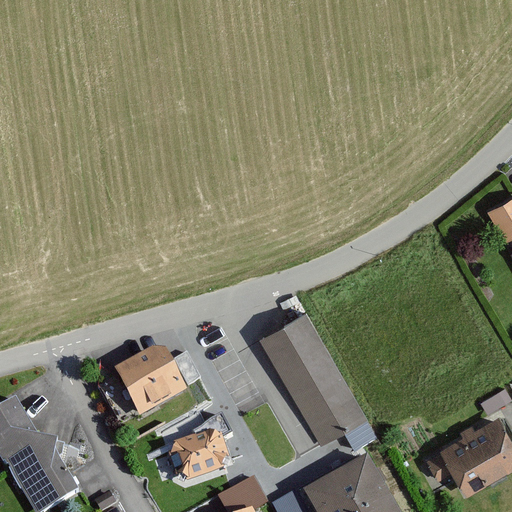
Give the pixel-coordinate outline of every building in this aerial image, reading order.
[(511,197),(488,209),(511,257),(511,197)] [(304,309),(256,336),(320,446),(368,418),(304,309)] [(162,346),(113,372),(137,416),(198,383),(184,357),(172,364),(162,346)] [(18,395),(0,406),(0,457),(34,511),(37,511),(77,487),(18,395)] [(511,444),(493,413),(436,446),(465,495),(511,467),(511,444)] [(217,429),(169,444),(180,480),(229,464),(217,429)] [(398,511),(369,457),(303,492),(314,511),(398,511)] [(309,511),(298,487),(273,499),(278,511),(309,511)]
